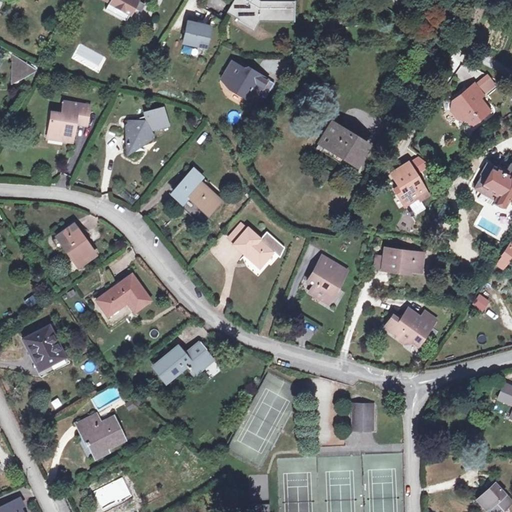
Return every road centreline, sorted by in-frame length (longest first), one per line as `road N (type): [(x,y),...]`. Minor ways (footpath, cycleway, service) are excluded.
road 1 (residential): [(0,190),(88,201),(116,214),(211,317),(415,385)]
road 2 (residential): [(511,73),(479,60),(392,0)]
road 3 (residential): [(415,385),(414,511)]
road 4 (residential): [(0,402),(51,511)]
